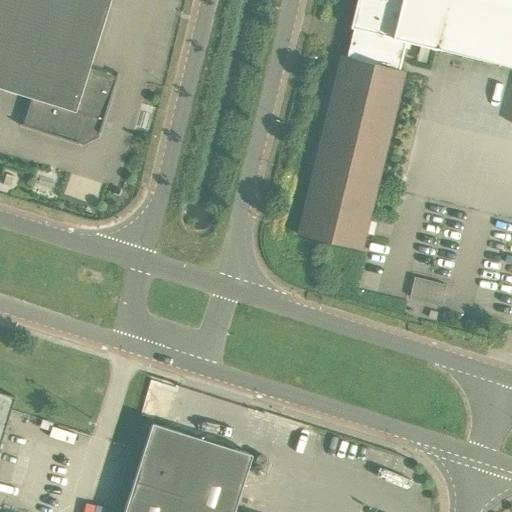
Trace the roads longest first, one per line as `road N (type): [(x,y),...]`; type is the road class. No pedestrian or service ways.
road 1 (unclassified): [(506,376),(223,286)]
road 2 (unclassified): [(223,286),(293,0)]
road 3 (unclassified): [(202,368),(482,455)]
road 4 (unclassified): [(204,0),(141,260)]
road 5 (unclassified): [(141,260),(0,216)]
road 6 (unclassified): [(0,306),(121,344)]
